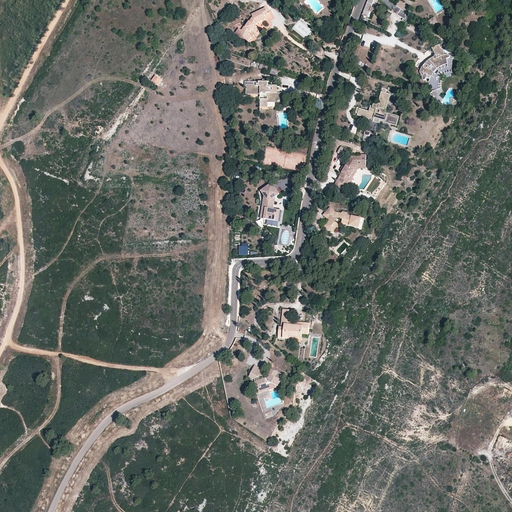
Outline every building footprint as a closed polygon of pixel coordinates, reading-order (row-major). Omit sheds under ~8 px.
[(401,9),(396,6),(386,0),(367,0),(365,4),(361,15),(370,19),(372,14),(369,13),(374,0),(376,0),(397,14),(401,9)] [(396,6),(401,9),(404,4),(400,0),(396,6)] [(268,14),(265,8),(251,14),(252,17),(245,27),(244,26),(242,30),(239,28),(235,33),(248,42),(251,37),(249,35),(251,31),(257,36),(261,29),(255,25),(265,19),(264,16),(268,14)] [(404,19),(407,14),(401,9),(397,14),(404,19)] [(431,26),(437,24),(435,17),(429,20),(431,26)] [(440,49),(439,45),(432,48),(436,56),(434,57),(433,58),(431,60),(429,61),(426,63),(424,65),(421,69),(415,66),(412,73),(418,75),(423,77),(423,78),(423,79),(424,80),(426,80),(426,81),(426,82),(427,82),(428,83),(429,82),(428,87),(431,87),(432,91),(439,88),(438,87),(438,85),(438,83),(438,82),(439,80),(441,77),(437,75),(440,72),(441,73),(442,73),(443,72),(444,71),(446,70),(447,70),(449,70),(452,69),(452,58),(453,58),(454,57),(455,56),(454,55),(452,55),(450,55),(444,56),(444,54),(444,52),(444,51),(443,49),(442,49),(440,49)] [(162,80),(155,75),(152,81),(158,85),(162,80)] [(268,82),(246,81),(246,94),(260,95),(260,107),(267,107),(267,103),(284,103),(283,93),(277,93),(268,93),(268,85),(268,82)] [(374,103),(373,106),(372,108),(376,109),(374,114),(368,112),(369,111),(359,108),(357,115),(368,119),(364,135),(369,136),(370,132),(373,122),(377,123),(378,124),(379,121),(379,119),(385,121),(387,115),(384,114),(385,112),(391,94),(386,93),(387,89),(382,88),(377,104),(374,103)] [(399,117),(385,112),(384,114),(387,115),(385,121),(379,119),(379,121),(396,126),(399,117)] [(349,151),(341,147),(337,153),(345,158),(349,151)] [(366,166),(366,155),(361,154),(361,156),(351,156),(334,184),(341,189),(343,185),(349,188),(354,180),(352,179),(349,178),(357,166),(366,166)] [(366,170),(366,166),(357,166),(349,178),(352,179),(359,169),(366,170)] [(286,181),(281,180),(280,186),(293,189),(296,175),(287,173),(286,181)] [(280,194),(271,183),(260,191),(264,196),(260,218),(278,222),(280,210),(273,209),(275,197),(280,194)] [(330,207),(326,211),(330,215),(332,217),(323,226),(331,234),(339,225),(336,222),(339,219),(342,220),(341,224),(359,228),(361,218),(347,215),(347,213),(343,212),(342,213),(334,211),(330,207)] [(290,310),(282,309),(281,326),(279,326),(278,338),(288,339),(288,336),(302,337),(302,334),(309,335),(310,323),(292,321),(289,321),(290,310)] [(263,375),(254,379),(260,393),(268,390),(266,384),(270,383),(278,386),(284,375),(272,369),(268,378),(265,379),(263,375)]
